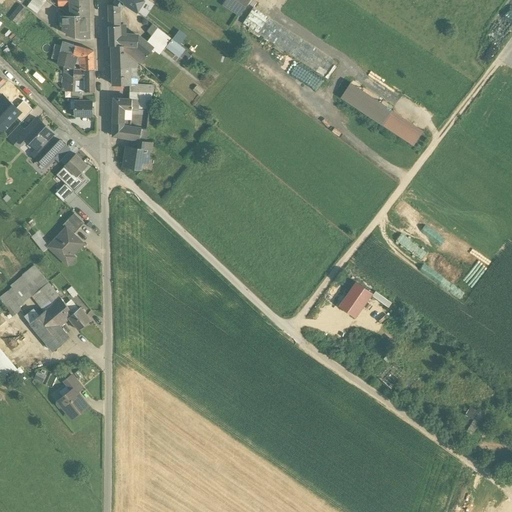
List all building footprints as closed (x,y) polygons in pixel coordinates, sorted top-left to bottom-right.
[(45,0),(44,0),(31,0),(29,3),(39,10),(45,0)] [(87,0),(70,0),(71,5),(70,5),(71,16),(89,15),(87,0)] [(137,13),(144,1),(141,0),(120,0),(125,2),(125,5),(137,13)] [(249,0),(227,0),(224,5),(240,15),(249,0)] [(26,9),(21,5),(10,19),(15,23),(26,9)] [(119,7),(108,5),(109,26),(120,26),(119,7)] [(323,77),(334,60),(255,7),(243,25),(323,77)] [(71,16),(61,16),(62,26),(64,26),(64,32),(68,32),(68,36),(81,39),(89,39),(89,15),(71,16)] [(152,24),(147,31),(151,37),(158,29),(152,24)] [(120,26),(109,26),(109,46),(122,45),(123,46),(137,48),(138,36),(120,35),(120,26)] [(158,29),(151,37),(147,44),(153,48),(159,53),(170,38),(158,29)] [(140,64),(153,48),(147,44),(138,36),(137,48),(123,46),(123,50),(140,64)] [(93,51),(63,42),(58,65),(64,67),(73,69),(74,70),(94,70),(93,51)] [(123,46),(112,46),(113,55),(123,56),(123,52),(123,46)] [(134,60),(124,52),(123,52),(123,56),(113,55),(113,68),(129,68),(130,68),(130,64),(134,60)] [(73,69),(64,67),(63,72),(68,75),(74,79),(74,70),(73,69)] [(113,68),(113,85),(129,85),(130,85),(130,84),(129,79),(129,68),(113,68)] [(94,70),(74,70),(74,79),(85,80),(85,92),(94,92),(94,70)] [(138,84),(130,84),(130,85),(129,85),(130,92),(139,93),(152,93),(153,85),(138,84)] [(342,99),(382,125),(392,110),(352,85),(342,99)] [(152,93),(139,93),(138,100),(138,109),(150,110),(152,93)] [(0,99),(0,133),(0,134),(16,118),(20,113),(17,110),(3,96),(0,99)] [(129,99),(113,99),(113,123),(124,123),(124,126),(130,127),(131,110),(137,110),(137,100),(133,100),(129,99)] [(21,122),(32,110),(24,102),(17,110),(20,113),(16,118),(21,122)] [(92,116),(92,102),(71,102),(71,109),(74,109),(74,116),(92,116)] [(423,131),(392,110),(382,125),(413,146),(423,131)] [(53,133),(37,119),(26,131),(18,139),(19,140),(23,144),(27,139),(38,149),(53,133)] [(124,123),(113,123),(112,136),(138,140),(140,141),(142,129),(130,127),(124,126),(124,123)] [(19,125),(7,137),(15,144),(19,140),(18,139),(26,131),(19,125)] [(32,155),(45,168),(55,157),(66,145),(53,133),(38,149),(32,155)] [(140,141),(138,140),(137,148),(137,149),(150,151),(152,143),(145,141),(140,141)] [(66,145),(55,157),(59,162),(71,150),(66,145)] [(137,148),(127,146),(124,166),(141,169),(142,163),(148,164),(149,152),(150,152),(150,151),(137,149),(137,148)] [(87,166),(76,154),(65,165),(65,166),(72,172),(77,177),(82,172),(87,166)] [(56,175),(65,183),(55,194),(63,202),(87,177),(82,172),(77,177),(72,172),(65,166),(56,175)] [(85,223),(74,213),(63,225),(66,227),(74,234),(85,223)] [(74,234),(66,227),(51,244),(57,250),(55,253),(68,265),(76,257),(73,254),(83,244),(73,235),(74,234)] [(422,261),(427,253),(398,233),(393,240),(422,261)] [(34,266),(23,276),(30,284),(41,274),(34,266)] [(61,298),(41,274),(30,284),(11,299),(17,307),(32,296),(44,311),(45,311),(61,298)] [(30,284),(23,276),(10,286),(12,288),(0,297),(0,299),(4,305),(11,299),(30,284)] [(372,294),(356,283),(349,292),(347,293),(349,294),(340,307),(355,317),(372,294)] [(455,290),(473,301),(476,296),(458,284),(455,290)] [(375,292),(372,297),(389,306),(392,301),(375,292)] [(73,313),(61,298),(45,311),(58,326),(68,318),(73,313)] [(17,307),(11,299),(4,305),(13,316),(20,311),(17,307)] [(91,320),(80,307),(73,313),(68,318),(78,331),(91,320)] [(58,326),(45,311),(44,311),(38,317),(30,323),(53,351),(68,339),(58,326)] [(32,312),(25,317),(30,323),(38,317),(35,313),(33,312),(32,312)] [(14,372),(0,354),(0,375),(4,380),(14,372)] [(82,388),(72,376),(64,382),(72,392),(75,390),(77,392),(82,388)] [(50,389),(53,382),(43,378),(40,385),(50,389)] [(77,392),(75,390),(72,392),(64,398),(61,398),(58,400),(58,404),(60,406),(63,407),(72,417),(87,405),(77,392)] [(470,406),(465,416),(473,420),(470,427),(477,430),(484,413),(470,406)]
